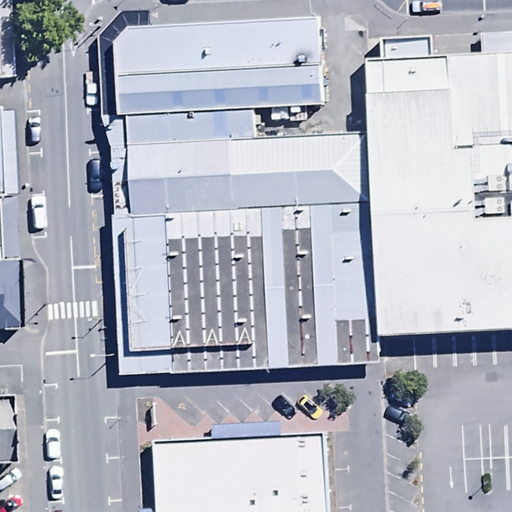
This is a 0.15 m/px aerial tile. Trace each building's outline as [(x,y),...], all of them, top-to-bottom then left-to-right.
[(338,24),(123,33),(127,123),(268,117),(341,114),(338,24)] [(511,36),(371,48),(375,144),(383,343),(511,336),(511,36)] [(383,343),(375,144),(269,148),(268,117),(127,123),(138,386),(385,373),(383,343)] [(0,278),(29,278),(28,216),(0,216),(0,278)] [(0,350),(29,350),(29,278),(0,278),(0,350)] [(0,470),(21,470),(18,390),(0,391),(0,470)] [(141,458),(143,511),(332,511),(330,449),(141,458)]
